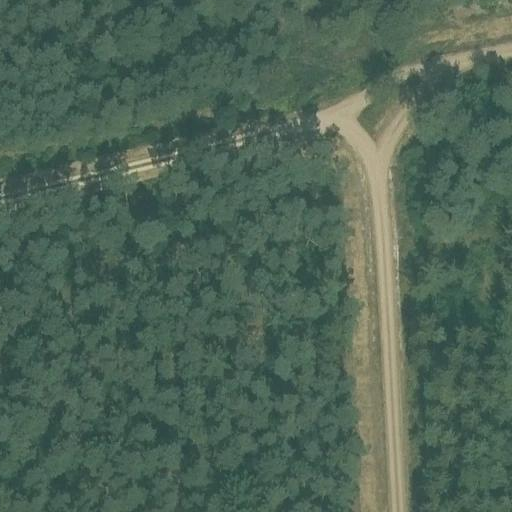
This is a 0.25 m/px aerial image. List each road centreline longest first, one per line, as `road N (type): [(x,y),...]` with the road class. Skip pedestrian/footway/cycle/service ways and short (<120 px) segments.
road 1 (track): [(0,192),(318,122),(349,126),(368,144),(381,189)]
road 2 (track): [(398,511),(381,189)]
